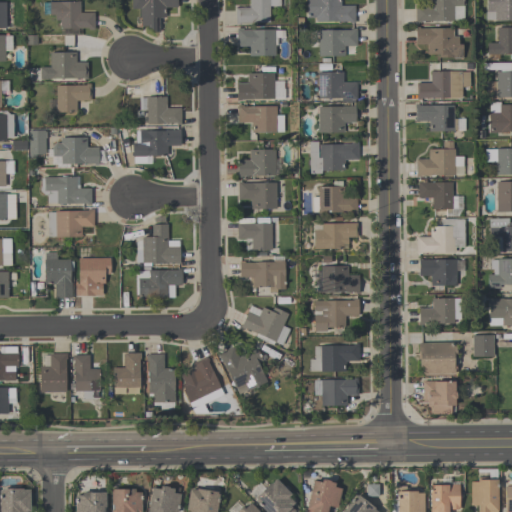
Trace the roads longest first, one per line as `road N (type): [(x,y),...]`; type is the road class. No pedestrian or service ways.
road 1 (tertiary): [(393,444),(386,0)]
road 2 (residential): [(207,0),(207,323)]
road 3 (residential): [(0,330),(207,323)]
road 4 (tertiary): [(263,445),(393,444)]
